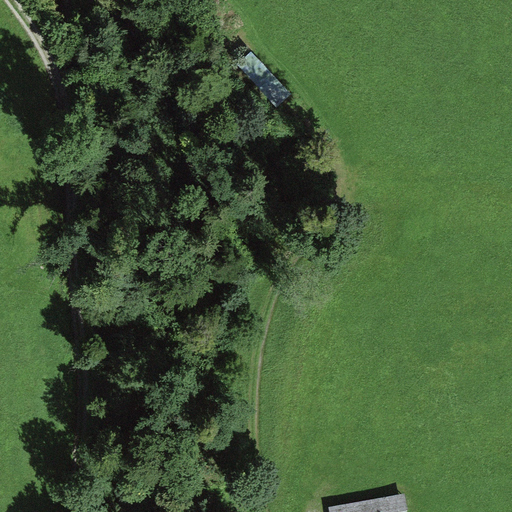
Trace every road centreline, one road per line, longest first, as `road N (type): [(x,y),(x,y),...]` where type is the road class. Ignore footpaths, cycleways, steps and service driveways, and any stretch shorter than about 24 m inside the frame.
road 1 (track): [(77,511),(85,408),(66,130),(51,66),(10,0)]
road 2 (track): [(265,511),(251,385),(261,332),(278,281),(347,189),(345,128)]
